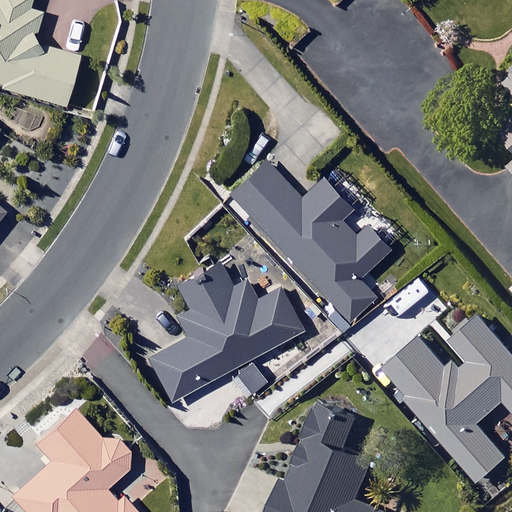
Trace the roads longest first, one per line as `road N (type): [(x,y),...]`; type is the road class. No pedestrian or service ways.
road 1 (residential): [(49,302),(132,178),(172,64),(184,0)]
road 2 (residential): [(203,511),(201,475),(190,456),(49,302)]
